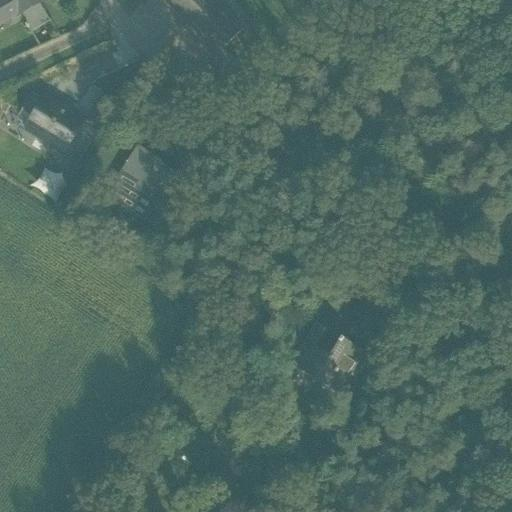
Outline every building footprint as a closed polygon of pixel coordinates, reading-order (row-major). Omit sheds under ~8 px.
[(0,0),(0,23),(17,14),(18,16),(21,14),(31,31),(49,21),(39,4),(42,1),(41,0),(0,0)] [(162,0),(202,40),(209,33),(224,48),(243,29),(231,18),(213,0),(162,0)] [(121,105),(100,92),(91,107),(111,120),(121,105)] [(21,111),(44,126),(36,138),(77,164),(96,134),(97,133),(81,123),(56,108),(57,105),(60,106),(61,105),(44,94),(43,96),(45,97),(43,100),(31,93),(20,111),(21,111)] [(119,175),(133,184),(130,189),(152,203),(142,219),(154,227),(149,236),(163,245),(177,224),(157,211),(159,208),(160,209),(168,196),(165,194),(177,176),(159,165),(161,162),(138,147),(119,175)] [(329,356),(314,347),(325,330),(317,325),(291,366),(335,395),(362,352),(340,338),(329,356)] [(365,355),(379,364),(395,338),(381,330),(365,355)]
